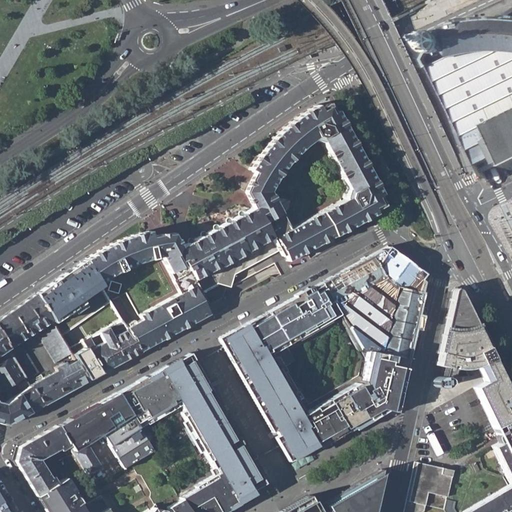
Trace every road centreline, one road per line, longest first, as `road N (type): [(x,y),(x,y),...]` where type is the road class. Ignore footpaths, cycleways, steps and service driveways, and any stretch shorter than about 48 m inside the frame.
road 1 (residential): [(0,438),(374,234),(399,236)]
road 2 (residential): [(337,67),(0,301)]
road 3 (secondary): [(317,0),(358,48),(448,246)]
road 4 (secondary): [(473,207),(369,0)]
road 5 (residential): [(433,306),(388,511)]
road 6 (residential): [(473,207),(472,177),(403,31)]
road 7 (residential): [(337,67),(397,174),(399,236)]
road 8 (secondary): [(0,161),(90,101),(134,57)]
